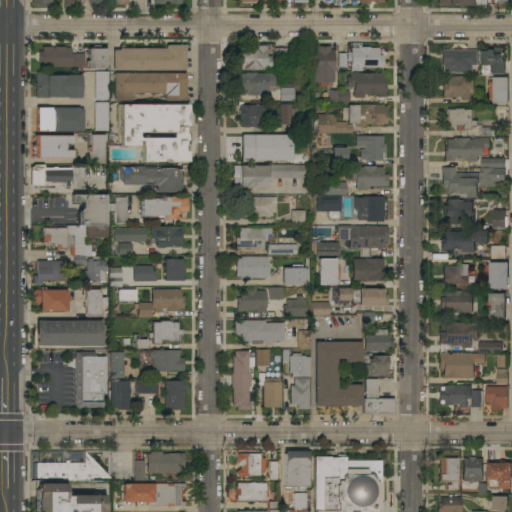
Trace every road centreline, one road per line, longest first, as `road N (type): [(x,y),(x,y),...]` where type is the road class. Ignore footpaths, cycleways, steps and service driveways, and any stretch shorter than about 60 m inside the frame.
road 1 (residential): [(209,511),(208,0)]
road 2 (residential): [(412,0),(411,511)]
road 3 (residential): [(511,26),(0,27)]
road 4 (tertiary): [(10,434),(511,434)]
road 5 (secondary): [(10,380),(9,27)]
